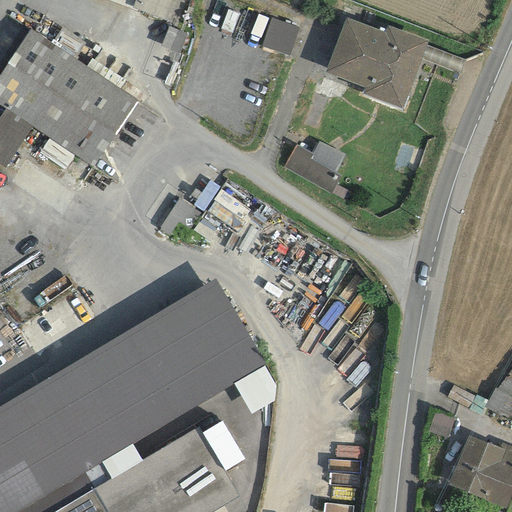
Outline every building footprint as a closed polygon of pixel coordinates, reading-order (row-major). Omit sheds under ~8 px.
[(86,0),(175,33),(187,0),(86,0)] [(299,35),(274,27),(266,52),(291,60),(299,35)] [(393,46),(354,31),(334,82),(410,113),(434,52),(397,38),(393,46)] [(147,113),(35,38),(0,89),(0,108),(16,119),(0,142),(0,166),(11,174),(37,135),(71,158),(61,173),(92,194),(147,113)] [(347,162),(306,142),(292,172),(333,191),(347,162)] [(215,277),(0,402),(0,511),(263,360),(215,277)] [(198,425),(50,511),(212,511),(240,496),(198,425)] [(511,478),(511,449),(473,434),(453,485),(502,504),(511,478)]
